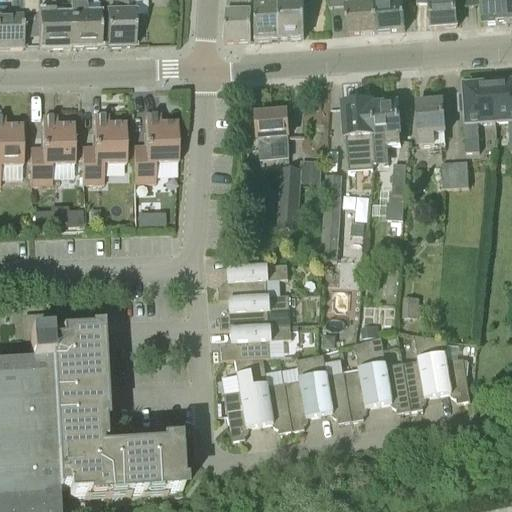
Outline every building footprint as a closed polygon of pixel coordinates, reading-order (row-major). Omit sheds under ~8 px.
[(38,16),(37,0),(22,0),(23,16),(38,16)] [(70,51),(69,0),(68,0),(69,7),(53,8),(53,0),(37,0),(38,16),(38,52),(70,51)] [(69,0),(70,51),(100,50),(100,49),(101,17),(101,14),(99,14),(99,5),(85,5),(84,0),(69,0)] [(104,0),(105,4),(106,50),(134,50),(134,48),(134,16),(133,12),(132,0),(104,0)] [(225,0),(222,45),(250,45),(251,0),(225,0)] [(279,1),(278,0),(253,0),(254,44),(279,42),(279,1)] [(278,0),(279,1),(279,42),(304,40),(304,2),(293,2),(292,0),(278,0)] [(375,35),(372,0),(327,0),(328,10),(344,10),(346,37),(375,35)] [(372,0),(375,35),(404,33),(403,3),(402,0),(372,0)] [(457,29),(454,0),(425,0),(426,2),(427,2),(429,30),(429,31),(457,29)] [(459,0),(459,9),(479,8),(481,26),(506,24),(504,0),(459,0)] [(8,15),(5,10),(0,10),(0,51),(22,52),(22,18),(22,15),(8,15)] [(511,86),(493,88),(495,128),(508,127),(510,155),(511,154),(511,86)] [(477,129),(495,128),(493,88),(464,90),(464,96),(456,96),(457,116),(463,116),(465,146),(464,146),(464,158),(479,157),(477,129)] [(375,168),(372,109),(371,104),(356,106),(356,104),(346,104),(346,107),(343,107),(345,142),(346,152),(347,171),(375,168)] [(419,151),(434,150),(434,149),(444,148),(444,138),(442,104),(416,105),(419,151)] [(372,109),(375,168),(389,168),(388,160),(387,149),(399,149),(396,107),(372,109)] [(290,154),(287,116),(256,118),(258,144),(259,156),(290,154)] [(159,127),(159,119),(145,119),(145,153),(134,153),(134,150),(133,150),(134,187),(155,187),(154,167),(177,166),(176,126),(159,127)] [(107,128),(107,120),(93,120),(94,154),(83,154),(83,151),(81,151),(82,188),(103,188),(103,168),(125,167),(124,127),(107,128)] [(4,130),(4,122),(0,121),(0,169),(22,169),(21,129),(4,130)] [(56,129),(56,121),(41,121),(42,155),(31,155),(31,152),(29,152),(30,189),(51,189),(51,169),(73,168),(73,128),(56,129)] [(301,165),(300,174),(299,186),(321,188),(322,166),(301,165)] [(442,192),(468,191),(467,166),(441,167),(442,192)] [(402,224),(404,200),(406,169),(394,169),(391,206),(387,206),(386,224),(402,224)] [(299,186),(300,174),(282,173),(278,233),(296,235),(299,186)] [(337,266),(342,180),(326,179),(320,265),(337,266)] [(67,215),(67,231),(81,231),(81,214),(67,215)] [(33,232),(49,232),(49,215),(32,215),(33,232)] [(267,301),(267,300),(266,285),(288,284),(287,269),(228,272),(228,286),(226,286),(223,289),(223,291),(218,291),(219,304),(229,304),(229,303),(267,301)] [(359,286),(359,272),(344,271),(343,286),(359,286)] [(269,331),(269,330),(268,315),(289,314),(289,299),(267,300),(267,301),(229,303),(229,304),(230,316),(227,316),(224,319),(224,321),(220,321),(220,335),(231,334),(231,333),(269,331)] [(418,321),(418,303),(403,303),(403,321),(418,321)] [(51,363),(57,495),(59,495),(58,493),(68,493),(68,500),(83,500),(83,503),(167,499),(166,495),(181,495),(180,462),(179,439),(177,439),(177,444),(160,445),(161,449),(99,453),(98,448),(104,448),(104,436),(107,436),(101,332),(100,332),(100,334),(59,336),(60,345),(50,345),(50,335),(43,335),(43,320),(25,321),(26,337),(29,337),(31,364),(51,363)] [(231,333),(231,334),(232,346),(229,346),(226,349),(226,351),(221,351),(222,365),(270,362),(269,345),(291,344),(290,329),(269,330),(269,331),(231,333)] [(378,341),(377,329),(361,330),(362,342),(378,341)] [(334,345),(329,339),(323,338),(322,350),(334,351),(334,345)] [(429,342),(438,400),(451,398),(451,400),(455,403),(456,402),(457,407),(470,405),(466,381),(468,364),(446,362),(445,358),(447,344),(414,339),(414,340),(429,342)] [(426,402),(438,400),(429,342),(414,340),(418,365),(402,367),(410,415),(423,413),(422,408),(423,408),(426,404),(426,402)] [(368,345),(381,341),(355,349),(359,375),(343,378),(351,425),(364,423),(363,418),(364,418),(367,414),(366,412),(379,410),(368,345)] [(410,415),(402,367),(386,370),(381,341),(368,345),(379,410),(392,408),(392,410),(396,413),(397,412),(398,417),(410,415)] [(351,425),(343,378),(327,380),(323,359),(310,361),(320,420),(332,418),(333,420),(336,423),(338,422),(339,427),(351,425)] [(307,422),(320,420),(310,361),(296,364),(300,385),(284,388),(292,435),(304,433),(303,428),(305,428),(308,424),(307,422)] [(0,511),(57,511),(57,495),(51,363),(31,364),(0,366),(0,511)] [(292,435),(284,388),(268,390),(264,369),(250,371),(260,430),(273,428),(273,430),(277,433),(278,433),(279,438),(292,435)] [(248,432),(260,430),(250,371),(237,374),(240,395),(224,398),(232,446),(245,443),(244,439),(246,438),(248,434),(248,432)]
